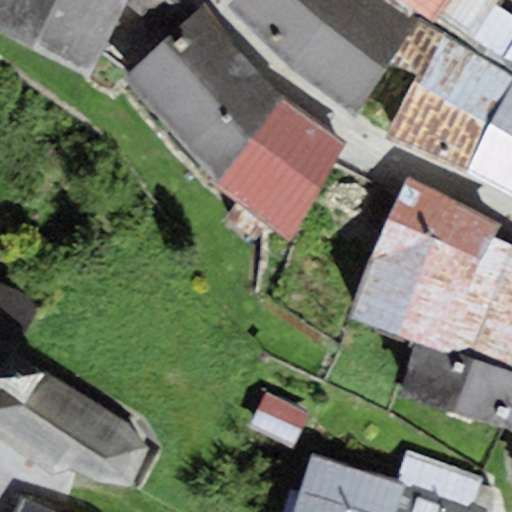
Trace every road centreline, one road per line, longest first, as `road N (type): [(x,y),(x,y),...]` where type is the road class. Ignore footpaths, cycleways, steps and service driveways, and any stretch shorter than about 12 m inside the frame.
road 1 (tertiary): [(511,218),(386,158),(283,91),(208,0)]
road 2 (unknown): [(511,34),(490,47),(394,161)]
